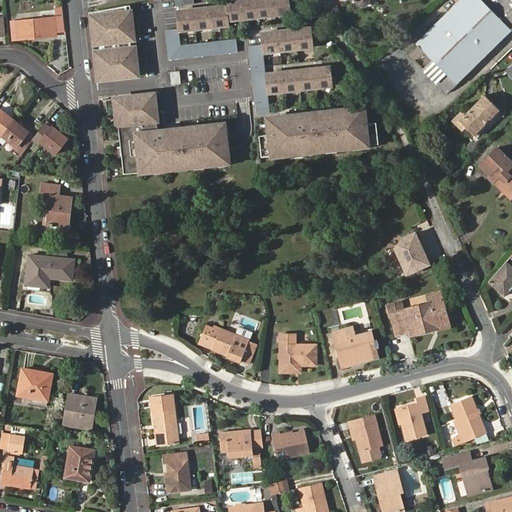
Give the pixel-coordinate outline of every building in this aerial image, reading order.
[(229,23),(229,19),(291,12),(289,0),(237,0),(227,1),(227,4),(177,10),(179,27),(179,29),(229,23)] [(446,73),(436,83),(446,94),(511,28),(511,0),(459,0),(416,42),(418,44),(446,73)] [(137,70),(135,45),(131,46),(130,39),(134,39),(132,20),(128,20),(126,5),(96,10),(98,24),(93,24),(98,74),(137,70)] [(17,20),(19,38),(49,35),(49,31),(56,31),(54,17),(17,20)] [(169,58),(238,51),(237,38),(181,44),(179,29),(179,27),(166,29),(169,58)] [(314,46),(312,27),(262,32),(264,51),(314,46)] [(435,84),(436,83),(446,73),(418,44),(407,56),(435,84)] [(318,85),(334,83),(332,65),(267,73),(269,90),(284,88),(284,90),(318,86),(318,85)] [(179,71),(170,72),(171,84),(180,83),(179,71)] [(229,161),(225,123),(158,130),(154,94),(116,98),(124,173),(229,161)] [(462,122),(466,126),(478,138),(503,113),(487,98),(468,117),(462,122)] [(380,143),(377,121),(365,123),(363,106),(258,118),(263,156),(380,143)] [(0,132),(2,134),(14,119),(0,107),(0,132)] [(463,129),(466,126),(462,122),(468,117),(464,114),(456,121),(463,129)] [(21,152),(33,137),(27,132),(29,130),(14,119),(2,134),(16,146),(15,147),(21,152)] [(46,122),(33,137),(40,142),(41,141),(56,152),(68,137),(54,126),(52,127),(46,122)] [(488,175),(494,182),(497,178),(510,192),(511,189),(511,165),(505,158),(507,156),(499,147),(480,164),(489,174),(488,175)] [(497,178),(494,182),(511,199),(511,197),(511,189),(510,192),(497,178)] [(41,198),(49,199),(46,224),(67,227),(71,197),(58,195),(59,186),(43,184),(41,198)] [(424,238),(420,230),(407,235),(399,245),(411,271),(434,261),(430,254),(434,252),(427,237),(424,238)] [(64,256),(64,249),(52,247),(51,255),(64,256)] [(511,285),(511,253),(488,280),(505,294),(511,285)] [(25,285),(26,285),(40,286),(48,287),(49,278),(72,280),(74,260),(29,255),(25,285)] [(408,310),(396,313),(401,334),(415,330),(416,334),(456,324),(449,300),(408,310)] [(393,304),(396,313),(408,310),(406,301),(393,304)] [(197,316),(183,315),(183,323),(197,324),(197,316)] [(254,338),(225,326),(217,323),(215,326),(209,323),(202,341),(216,347),(231,352),(230,355),(244,360),(245,359),(253,362),(260,342),(254,340),(254,338)] [(357,357),(381,350),(381,348),(383,347),(381,339),(379,340),(376,331),(360,335),(358,327),(336,332),(338,340),(340,339),(342,346),(340,347),(342,355),(344,355),(346,363),(358,360),(357,357)] [(289,360),(284,360),(284,371),(299,371),(299,363),(306,363),(321,363),(321,343),(300,342),(300,331),(284,331),(284,351),(289,351),(289,360)] [(382,353),(381,350),(357,357),(358,360),(382,353)] [(22,369),(18,393),(47,399),(51,374),(22,369)] [(182,440),(176,391),(154,393),(160,442),(182,440)] [(90,428),(93,409),(90,409),(92,398),(69,394),(64,423),(89,427),(90,428)] [(401,406),(410,439),(430,433),(424,412),(432,410),(427,395),(417,397),(419,401),(401,406)] [(460,445),(470,441),(491,433),(476,395),(455,403),(461,417),(467,434),(464,435),(457,438),(460,445)] [(358,427),(360,437),(364,451),(367,462),(380,459),(377,448),(381,446),(385,445),(377,413),(352,420),(354,428),(358,427)] [(464,435),(467,434),(461,417),(457,419),(464,435)] [(448,423),(450,436),(457,434),(455,422),(448,423)] [(232,441),(233,449),(234,456),(256,454),(256,446),(253,429),(224,432),(225,442),(232,441)] [(284,436),(284,433),(274,435),(280,459),(313,451),(308,430),(295,434),(284,436)] [(8,450),(22,452),(24,438),(10,436),(8,450)] [(226,450),(233,449),(232,441),(225,442),(226,450)] [(264,445),(256,446),(256,454),(257,459),(265,458),(264,445)] [(85,480),(89,481),(94,450),(69,446),(64,476),(85,480)] [(170,462),(171,474),(168,475),(170,491),(194,488),(191,459),(190,451),(166,454),(167,462),(170,462)] [(463,464),(471,495),(495,489),(490,469),(493,468),(490,457),(477,461),(474,452),(449,459),(451,467),(463,464)] [(2,483),(30,488),(33,468),(13,465),(14,457),(7,456),(2,483)] [(34,461),(14,457),(13,465),(33,468),(34,461)] [(265,458),(257,459),(258,466),(266,465),(265,458)] [(388,495),(384,496),(387,511),(397,511),(409,509),(404,491),(409,490),(404,469),(383,475),(388,495)] [(379,476),(384,496),(388,495),(383,475),(379,476)] [(292,488),(290,478),(271,483),(274,492),(292,488)] [(329,511),(326,497),(329,496),(325,480),(303,485),(308,503),(300,505),(301,511),(329,511)] [(264,500),(255,501),(247,502),(246,501),(240,502),(240,503),(232,504),(233,511),(280,511),(279,509),(265,510),(264,500)] [(511,511),(511,500),(492,505),(493,511),(511,511)]
